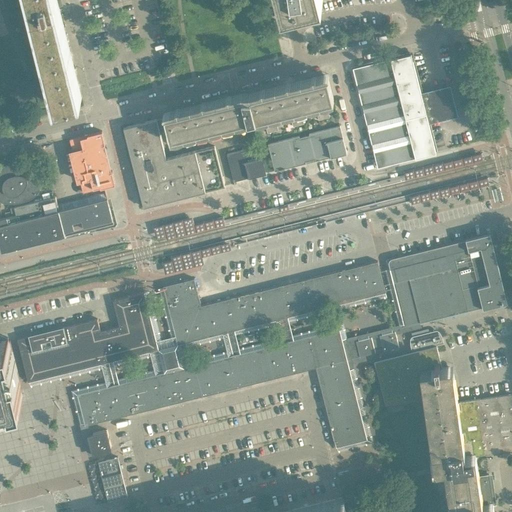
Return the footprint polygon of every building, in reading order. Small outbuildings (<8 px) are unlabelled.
[(28,0),(54,104),(82,97),(79,86),(59,5),(59,0),(28,0)] [(428,120),(420,90),(411,53),(353,67),(378,166),(436,152),(428,120)] [(243,95),(165,115),(172,145),(244,127),(242,120),(247,118),(248,120),(333,99),(328,76),(250,95),(250,97),(243,97),(243,95)] [(451,82),(420,90),(428,120),(459,112),(451,82)] [(225,186),(215,146),(166,158),(156,119),(124,127),(143,206),(225,186)] [(347,152),(340,125),(309,133),(309,135),(299,137),(299,135),(268,143),(275,170),(306,162),(305,161),(315,158),(316,160),(347,152)] [(110,171),(104,144),(105,144),(102,130),(70,139),(73,151),(71,151),(78,180),(80,180),(83,192),(115,184),(112,171),(110,171)] [(227,153),(234,181),(265,173),(258,146),(227,153)] [(0,200),(1,201),(1,202),(5,203),(7,203),(8,203),(11,203),(13,203),(17,203),(21,202),(22,202),(25,201),(27,200),(30,199),(31,199),(32,198),(34,197),(35,196),(36,194),(37,194),(38,192),(39,191),(40,189),(41,188),(41,187),(41,186),(41,185),(42,183),(42,180),(42,179),(42,177),(41,176),(41,174),(41,172),(40,172),(39,171),(38,171),(36,171),(34,169),(34,166),(33,165),(33,164),(32,163),(30,162),(28,161),(27,161),(25,160),(23,160),(19,160),(18,160),(12,163),(4,160),(5,158),(4,158),(3,161),(3,163),(2,163),(1,165),(0,166),(0,200)] [(500,186),(492,188),(495,200),(503,198),(500,186)] [(59,209),(62,222),(65,235),(114,223),(107,197),(106,192),(58,204),(58,203),(57,204),(59,209)] [(62,222),(59,209),(57,204),(55,196),(10,207),(11,211),(5,212),(6,217),(0,218),(0,245),(1,251),(4,250),(44,240),(65,235),(62,222)] [(175,229),(194,224),(193,220),(174,225),(175,229)] [(507,301),(490,232),(466,238),(466,239),(392,257),(391,258),(390,258),(390,259),(389,259),(389,260),(389,261),(388,262),(388,263),(389,263),(404,326),(483,306),(483,307),(507,301)] [(385,291),(377,260),(347,268),(355,299),(385,291)] [(355,299),(347,268),(337,270),(345,302),(355,299)] [(337,270),(318,275),(325,306),(345,302),(337,270)] [(325,306),(318,275),(298,280),(306,311),(325,306)] [(194,278),(163,285),(168,306),(199,298),(194,278)] [(298,280),(279,285),(287,316),(306,311),(298,280)] [(279,285),(259,290),(267,321),(287,316),(279,285)] [(259,290),(240,295),(248,326),(267,321),(259,290)] [(113,300),(115,309),(146,301),(144,292),(113,300)] [(240,295),(221,300),(228,331),(248,326),(240,295)] [(199,298),(168,306),(178,343),(209,336),(201,305),(199,298)] [(221,300),(201,305),(209,336),(228,331),(221,300)] [(146,301),(115,309),(119,325),(121,329),(126,327),(125,325),(151,319),(146,301)] [(108,361),(100,330),(97,318),(97,320),(90,322),(88,322),(86,322),(84,322),(83,322),(78,323),(18,338),(28,381),(108,361)] [(121,329),(119,325),(100,330),(108,361),(158,349),(151,319),(125,325),(126,327),(121,329)] [(357,397),(339,327),(310,335),(315,355),(307,357),(310,368),(316,366),(326,405),(357,397)] [(379,334),(383,350),(399,346),(395,330),(379,334)] [(444,344),(442,334),(441,333),(441,332),(440,332),(439,332),(438,331),(438,332),(412,338),(412,339),(411,339),(411,340),(410,341),(411,346),(412,351),(437,345),(444,344)] [(310,335),(302,337),(307,357),(315,355),(310,335)] [(356,340),(360,355),(375,352),(372,336),(356,340)] [(302,337),(293,339),(300,370),(310,368),(307,357),(302,337)] [(0,400),(20,396),(7,338),(0,339),(0,400)] [(300,370),(293,339),(283,341),(291,372),(300,370)] [(283,341),(254,349),(262,380),(291,372),(283,341)] [(492,511),(492,504),(493,504),(489,474),(477,475),(474,454),(511,448),(511,393),(456,401),(452,370),(450,370),(450,367),(442,368),(437,345),(412,351),(413,355),(379,364),(388,399),(406,396),(407,400),(426,398),(436,466),(446,465),(452,511),(492,511)] [(250,350),(244,351),(252,382),(262,380),(254,349),(250,350)] [(244,351),(215,358),(223,389),(252,382),(244,351)] [(215,358),(196,363),(203,394),(223,389),(215,358)] [(196,363),(176,368),(184,399),(203,394),(196,363)] [(176,368),(157,373),(165,404),(184,399),(176,368)] [(157,373),(137,378),(145,409),(165,404),(157,373)] [(137,378),(118,383),(126,414),(145,409),(137,378)] [(118,383),(99,387),(106,418),(126,414),(118,383)] [(77,393),(85,424),(106,418),(99,387),(77,393)] [(362,417),(357,397),(326,405),(331,425),(362,417)] [(362,417),(331,425),(336,446),(367,438),(362,417)] [(107,428),(87,433),(92,453),(112,448),(107,428)] [(118,456),(98,461),(108,500),(127,495),(118,456)] [(96,461),(90,463),(94,477),(98,476),(96,469),(99,468),(96,461)] [(348,511),(344,496),(282,511),(348,511)]
